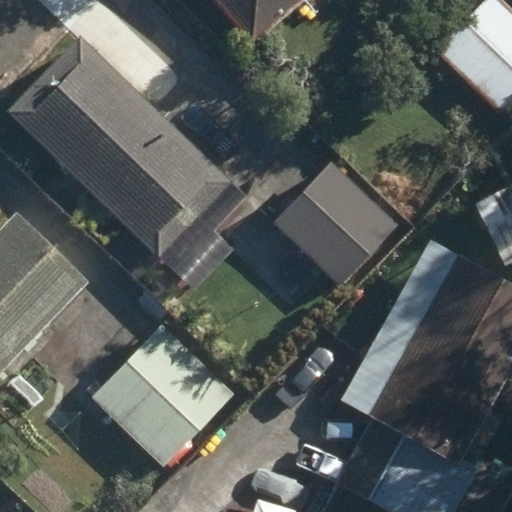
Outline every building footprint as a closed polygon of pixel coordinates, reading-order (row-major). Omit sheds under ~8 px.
[(218,0),(255,43),(303,0),(218,0)] [(483,0),(435,52),(503,115),(511,105),(511,11),(499,0),(483,0)] [(7,108),(159,254),(231,180),(80,34),(7,108)] [(273,221),(342,284),(399,223),(329,159),(273,221)] [(511,205),(502,185),(462,205),(493,270),(511,261),(511,205)] [(0,371),(89,281),(18,210),(0,227),(0,371)] [(85,231),(124,265),(136,252),(98,216),(85,231)] [(407,431),(390,464),(461,503),(480,468),(462,457),(511,366),(511,282),(457,253),(370,412),(407,431)] [(92,398),(163,469),(234,396),(163,327),(92,398)] [(456,511),(461,503),(390,464),(371,497),(340,481),(322,511),(456,511)]
